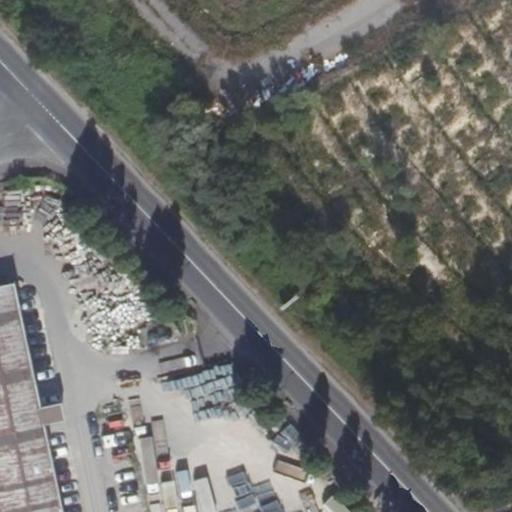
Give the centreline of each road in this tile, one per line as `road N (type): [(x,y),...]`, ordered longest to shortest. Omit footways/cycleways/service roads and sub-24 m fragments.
road 1 (secondary): [(428,511),(48,112)]
road 2 (unknown): [(125,368),(306,511)]
road 3 (unknown): [(74,379),(49,278),(26,263),(0,265)]
road 4 (unknown): [(96,511),(74,379)]
